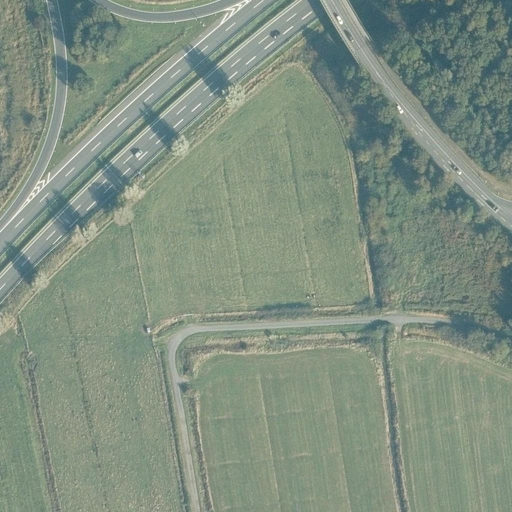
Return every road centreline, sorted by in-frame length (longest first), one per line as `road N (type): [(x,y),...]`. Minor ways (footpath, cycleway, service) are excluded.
road 1 (track): [(511,344),(445,324),(190,330),(170,345),(195,511)]
road 2 (motorway): [(0,290),(145,144),(316,0)]
road 3 (motorway): [(265,0),(120,124),(0,247)]
road 4 (motorway): [(52,0),(62,57),(55,130),(38,174),(0,227)]
road 5 (tertiary): [(510,223),(403,112),(360,52)]
road 6 (motorway): [(237,0),(158,18),(96,0)]
